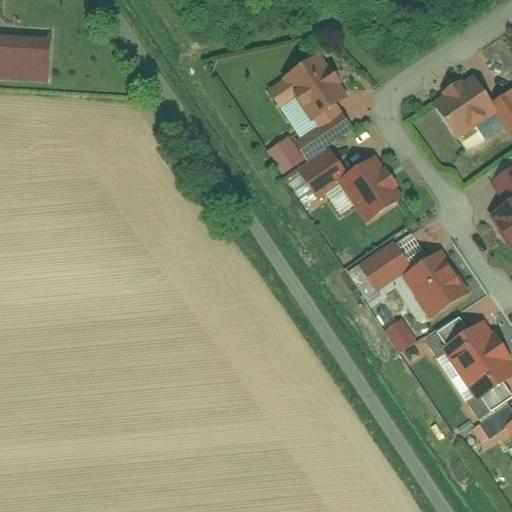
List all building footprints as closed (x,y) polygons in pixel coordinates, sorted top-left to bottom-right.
[(53,40),(0,36),(0,80),(51,84),(53,40)] [(349,104),(321,61),(282,86),(310,129),(349,104)] [(477,84),(436,110),(461,150),(502,125),(477,84)] [(344,123),(294,154),(285,140),(264,154),(280,179),(351,134),(344,123)] [(408,207),(375,163),(340,188),(372,233),(408,207)] [(511,203),(493,216),(511,244),(511,203)] [(473,303),(444,261),(407,286),(436,328),(473,303)] [(397,356),(415,345),(402,324),(384,334),(397,356)] [(511,368),(485,330),(446,358),(481,408),(511,387),(511,368)]
